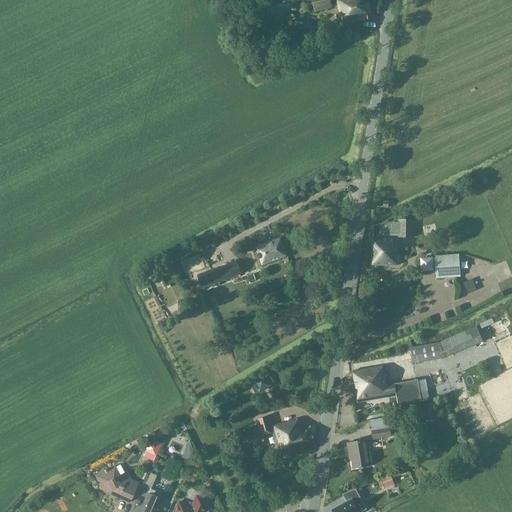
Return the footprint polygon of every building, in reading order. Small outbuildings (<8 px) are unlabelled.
[(368,0),(312,0),(315,10),(339,4),(343,24),(373,17),(368,0)] [(414,237),(415,219),(399,220),(399,237),(414,237)] [(387,233),(395,232),(394,221),(386,221),(387,233)] [(261,266),(289,257),(281,236),(254,246),(261,266)] [(399,258),(399,239),(372,239),(372,265),(398,265),(398,258),(399,258)] [(459,254),(435,256),(436,278),(461,276),(459,254)] [(427,255),(415,256),(415,269),(428,269),(427,255)] [(240,275),(242,274),(237,260),(197,274),(202,288),(233,278),(234,281),(241,278),(240,275)] [(245,279),(257,275),(254,266),(241,270),(245,279)] [(442,358),(447,357),(483,341),(476,326),(441,341),(440,342),(410,347),(413,364),(442,358)] [(405,405),(422,401),(419,379),(388,385),(387,373),(385,374),(383,366),(352,370),(357,403),(397,396),(399,406),(405,405)] [(267,368),(250,378),(256,388),(273,378),(267,368)] [(414,414),(418,424),(434,418),(430,407),(414,414)] [(273,420),(272,416),(258,419),(259,425),(262,437),(273,434),(279,456),(316,446),(309,426),(300,429),(297,419),(271,426),(270,421),(273,420)] [(370,420),(372,429),(374,439),(391,435),(388,417),(370,420)] [(162,441),(150,436),(144,451),(145,452),(143,456),(153,460),(155,456),(156,456),(162,441)] [(372,465),(367,440),(348,443),(349,454),(351,453),(354,468),(372,465)] [(98,474),(97,478),(104,491),(129,502),(131,499),(138,483),(131,480),(126,472),(118,476),(113,468),(106,472),(106,470),(98,474)] [(145,484),(152,487),(157,476),(150,473),(145,484)] [(384,487),(385,489),(394,485),(391,476),(381,480),(381,479),(378,481),(381,488),(384,487)] [(158,511),(164,501),(153,496),(155,491),(151,489),(148,494),(140,511),(158,511)] [(347,502),(332,510),(333,511),(358,511),(355,504),(362,501),(359,495),(356,489),(343,494),(347,502)] [(207,507),(206,506),(208,501),(196,496),(191,508),(178,502),(173,511),(207,511),(208,511),(208,510),(208,509),(208,508),(207,507)]
